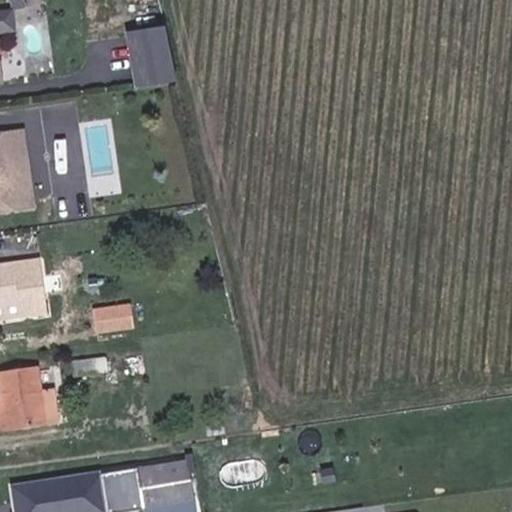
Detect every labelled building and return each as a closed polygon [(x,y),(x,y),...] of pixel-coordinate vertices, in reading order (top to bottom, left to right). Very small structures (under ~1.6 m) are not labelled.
[(177,82),(166,24),(126,31),(137,89),(177,82)] [(0,211),(25,207),(12,132),(0,134),(0,211)] [(45,311),(42,291),(37,261),(0,265),(0,307),(20,305),(21,313),(45,311)] [(139,323),(136,304),(104,309),(108,328),(139,323)] [(106,373),(104,358),(70,363),(72,379),(106,373)] [(0,408),(0,436),(7,435),(51,428),(63,427),(58,394),(46,395),(43,367),(0,373),(0,385),(3,407),(0,408)] [(195,500),(189,460),(118,470),(121,489),(142,487),(145,507),(195,500)] [(108,511),(103,472),(19,487),(23,511),(108,511)]
